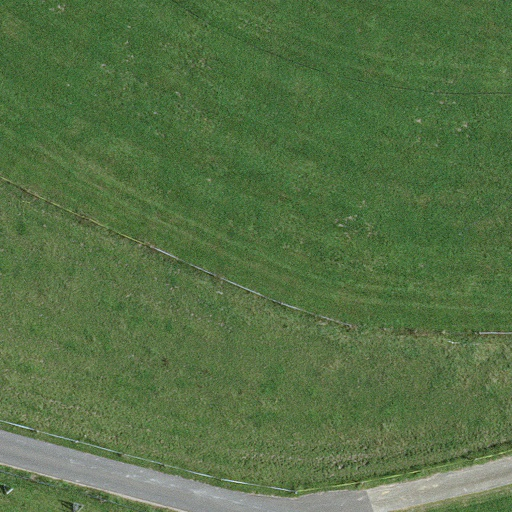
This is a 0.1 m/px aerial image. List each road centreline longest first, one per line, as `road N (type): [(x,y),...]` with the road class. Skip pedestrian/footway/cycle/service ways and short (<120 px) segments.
road 1 (unclassified): [(232,511),(0,449)]
road 2 (track): [(511,468),(357,511)]
